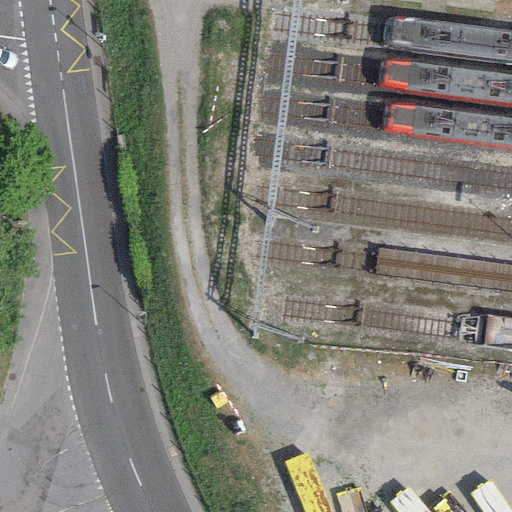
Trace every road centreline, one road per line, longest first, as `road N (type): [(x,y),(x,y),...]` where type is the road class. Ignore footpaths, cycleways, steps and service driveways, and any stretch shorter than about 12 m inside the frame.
road 1 (tertiary): [(99,359),(52,44)]
road 2 (unclassified): [(99,359),(0,496)]
road 3 (unclassified): [(6,511),(52,485),(126,460)]
